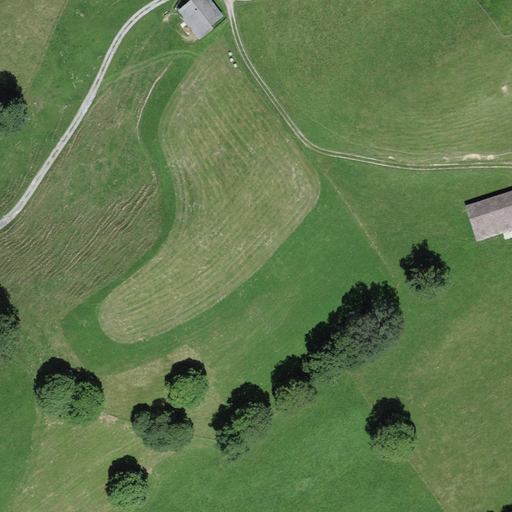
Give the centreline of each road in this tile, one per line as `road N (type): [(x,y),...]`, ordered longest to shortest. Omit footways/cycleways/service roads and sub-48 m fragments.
road 1 (track): [(228,0),(243,57),(306,144),(415,166),(511,166)]
road 2 (track): [(0,226),(43,172),(110,54),(142,11),(166,0)]
